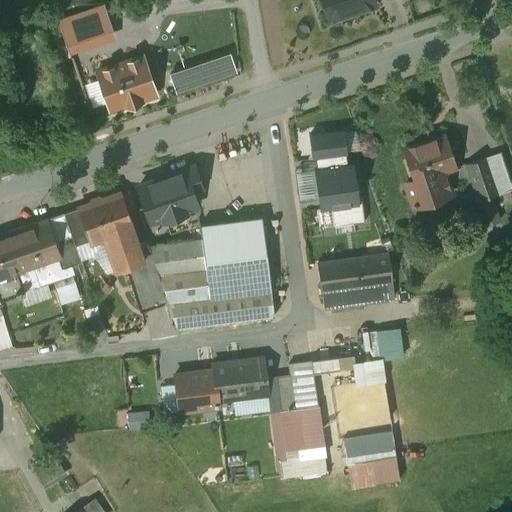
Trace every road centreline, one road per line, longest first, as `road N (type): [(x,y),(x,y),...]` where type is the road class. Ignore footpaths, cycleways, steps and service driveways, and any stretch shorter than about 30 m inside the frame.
road 1 (residential): [(268,101),(304,324),(0,362)]
road 2 (tertiary): [(0,191),(268,101)]
road 3 (tertiary): [(268,101),(511,20)]
road 4 (track): [(511,295),(304,324)]
